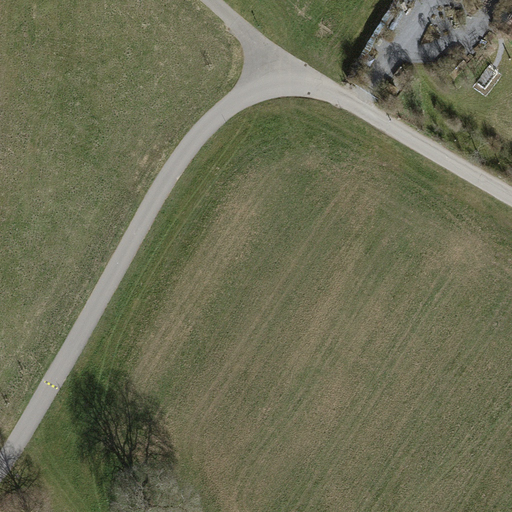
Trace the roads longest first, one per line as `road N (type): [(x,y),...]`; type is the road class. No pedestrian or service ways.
road 1 (residential): [(284,65),(186,149),(0,467)]
road 2 (residential): [(511,196),(284,65)]
